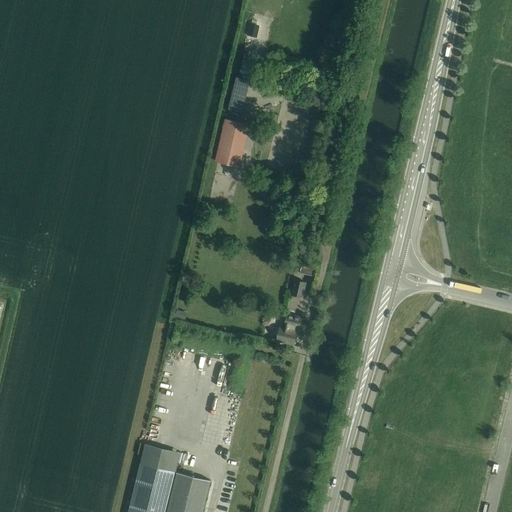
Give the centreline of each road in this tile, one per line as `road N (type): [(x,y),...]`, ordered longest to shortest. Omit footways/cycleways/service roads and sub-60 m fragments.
road 1 (track): [(237,0),(117,511)]
road 2 (secondary): [(391,273),(454,0)]
road 3 (secondary): [(330,511),(391,273)]
road 4 (unclassified): [(511,302),(391,273)]
